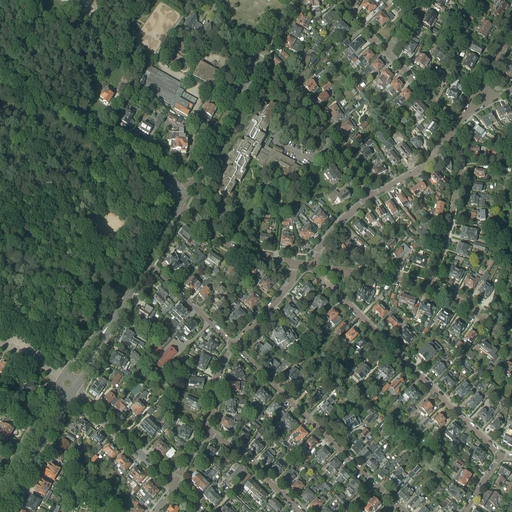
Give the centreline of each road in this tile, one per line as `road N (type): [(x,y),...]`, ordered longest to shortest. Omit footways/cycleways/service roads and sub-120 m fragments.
road 1 (residential): [(500,456),(326,282)]
road 2 (residential): [(375,484),(233,345)]
road 3 (residential): [(369,196),(311,117),(258,63)]
road 4 (secondary): [(146,163),(0,75)]
road 5 (residential): [(429,287),(461,166),(453,128)]
road 6 (secondary): [(2,511),(74,390)]
road 7 (track): [(127,313),(86,287),(0,255)]
road 8 (residential): [(173,486),(74,390)]
road 9 (residential): [(294,262),(241,253),(176,208)]
road 10 (residential): [(302,511),(249,459),(205,432)]
road 11 (secondary): [(61,379),(0,485)]
road 12 (tertiary): [(194,179),(253,73)]
road 13 (residential): [(233,345),(145,263)]
